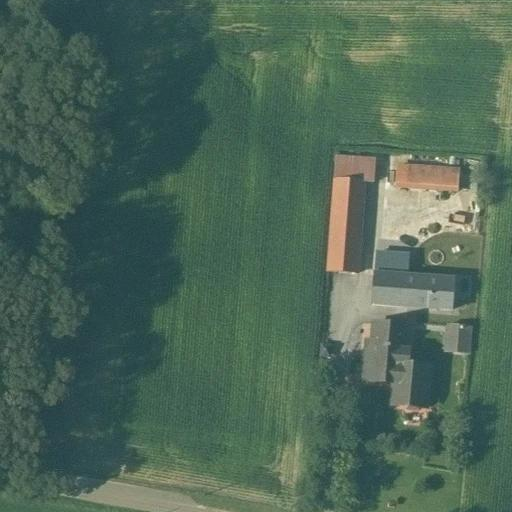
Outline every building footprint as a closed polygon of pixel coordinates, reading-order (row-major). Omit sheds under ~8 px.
[(336,165),(335,182),(364,184),(372,185),(373,168),(336,165)] [(459,171),(397,168),(396,189),(458,192),(459,171)] [(364,184),(335,182),(328,273),(358,275),(364,184)] [(455,259),(376,254),(375,275),(453,281),(455,259)] [(375,275),(374,275),(372,304),(420,307),(419,325),(449,327),(450,327),(453,281),(375,275)] [(405,327),(374,325),(373,342),(366,341),(363,381),(394,383),(400,384),(402,367),(405,367),(406,366),(407,351),(403,351),(405,327)] [(469,328),(450,327),(449,327),(447,352),(466,354),(469,328)] [(429,368),(406,366),(405,367),(402,367),(400,384),(394,383),(392,405),(404,406),(407,409),(418,410),(422,408),(426,408),(429,368)]
